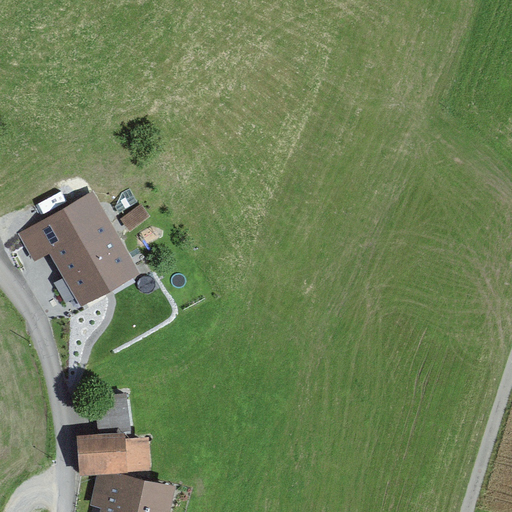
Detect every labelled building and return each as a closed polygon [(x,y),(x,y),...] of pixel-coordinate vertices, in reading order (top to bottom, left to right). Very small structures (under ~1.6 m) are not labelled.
[(131,227),(147,214),(140,205),(124,218),(131,227)] [(34,258),(62,307),(115,276),(102,253),(92,259),(66,214),(7,248),(18,267),(34,258)] [(97,401),(100,429),(128,426),(125,397),(97,401)] [(147,466),(145,441),(79,446),(80,471),(147,466)] [(99,476),(94,498),(108,501),(105,511),(163,511),(169,488),(112,475),(99,476)]
